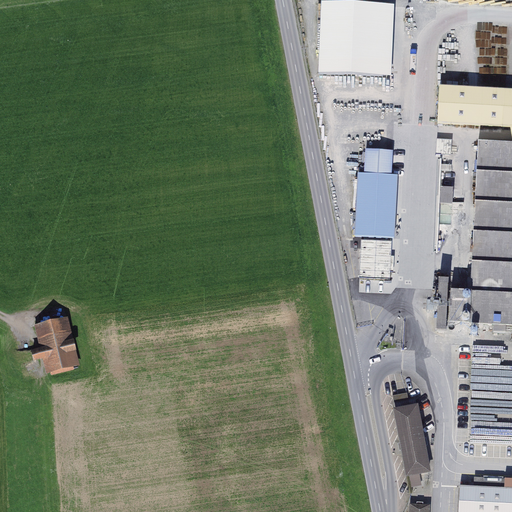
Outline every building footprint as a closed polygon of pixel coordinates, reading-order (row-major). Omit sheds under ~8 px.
[(322,75),(405,80),(409,11),(327,6),(322,75)] [(511,128),(511,93),(442,89),(439,124),(511,128)] [(511,147),(481,145),(471,322),(511,324),(511,147)] [(355,235),(392,238),(397,175),(359,172),(355,235)] [(429,202),(440,202),(440,221),(451,221),(452,187),(429,186),(429,202)] [(44,326),(54,368),(82,362),(73,320),(44,326)] [(418,408),(394,413),(407,480),(431,476),(418,408)] [(475,489),(462,489),(460,511),(511,511),(511,482),(476,481),(475,489)]
